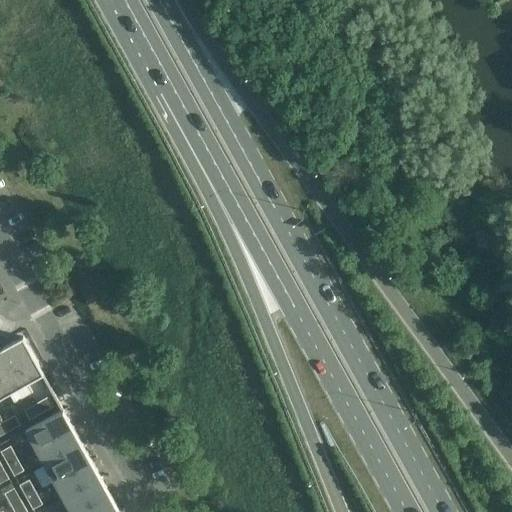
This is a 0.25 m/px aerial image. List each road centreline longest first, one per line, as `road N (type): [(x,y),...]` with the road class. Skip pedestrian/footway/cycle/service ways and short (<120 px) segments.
road 1 (trunk): [(443,511),(159,0)]
road 2 (trunk): [(511,459),(181,0)]
road 3 (trunk): [(154,55),(406,511)]
road 4 (trunk): [(154,55),(154,97),(237,256),(340,511)]
road 5 (residential): [(151,511),(0,240)]
